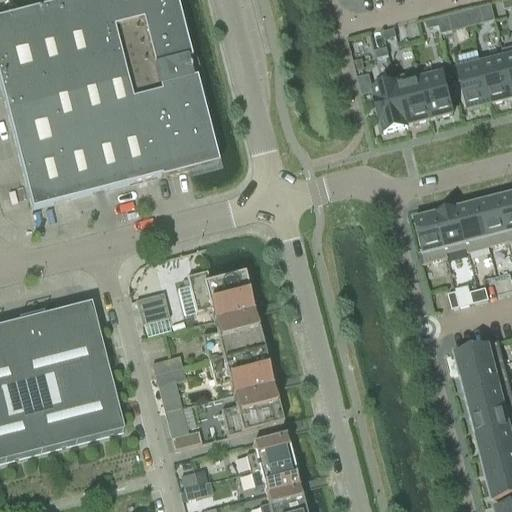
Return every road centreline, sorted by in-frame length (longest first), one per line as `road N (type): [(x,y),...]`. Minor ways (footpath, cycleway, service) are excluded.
road 1 (residential): [(356,511),(276,202)]
road 2 (residential): [(170,511),(101,250)]
road 3 (residential): [(276,202),(225,0)]
road 4 (residential): [(426,330),(468,511)]
road 5 (residential): [(101,250),(276,202)]
road 6 (residential): [(387,195),(426,330)]
road 7 (residential): [(387,195),(511,164)]
